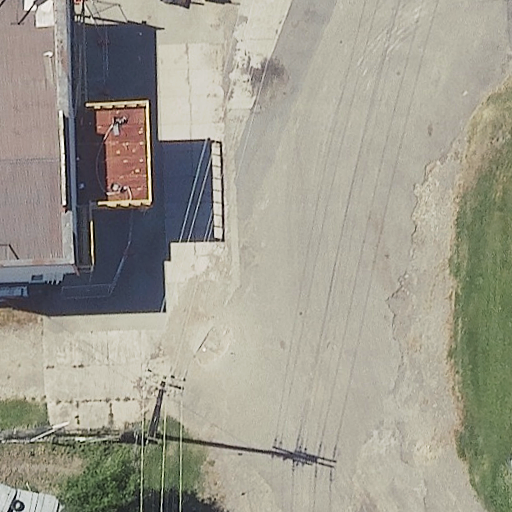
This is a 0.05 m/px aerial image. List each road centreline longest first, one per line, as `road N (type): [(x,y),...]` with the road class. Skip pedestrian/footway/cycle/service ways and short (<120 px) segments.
road 1 (unclassified): [(367,0),(346,107),(330,351)]
road 2 (unclassified): [(457,511),(330,351)]
road 3 (unclassified): [(330,351),(303,511)]
